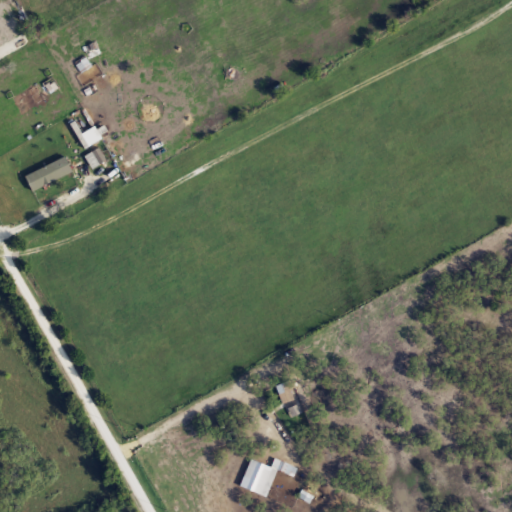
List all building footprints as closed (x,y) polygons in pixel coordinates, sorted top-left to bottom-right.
[(100,140),(84,148),(77,134),(93,125),(100,140)] [(108,162),(101,148),(86,156),(94,170),(108,162)] [(69,172),(29,190),(22,175),(62,157),(69,172)] [(273,385),(291,379),(294,388),(276,393),(273,385)] [(269,497),(279,470),(296,477),(300,468),(277,458),(273,467),(253,459),(242,487),(269,497)]
